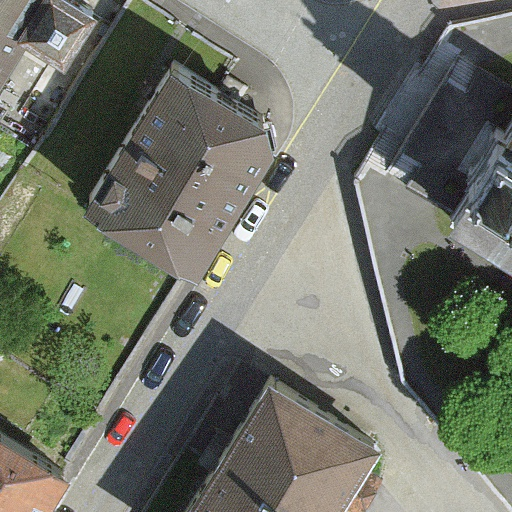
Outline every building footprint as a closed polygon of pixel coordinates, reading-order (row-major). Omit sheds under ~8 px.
[(0,0),(0,71),(25,31),(63,55),(93,8),(79,0),(0,0)] [(263,116),(174,60),(89,195),(194,261),(269,142),(263,116)] [(511,128),(510,131),(480,180),(457,219),(511,252),(511,128)] [(329,511),(374,441),(271,375),(183,511),(329,511)] [(0,511),(38,511),(64,470),(0,430),(0,511)]
